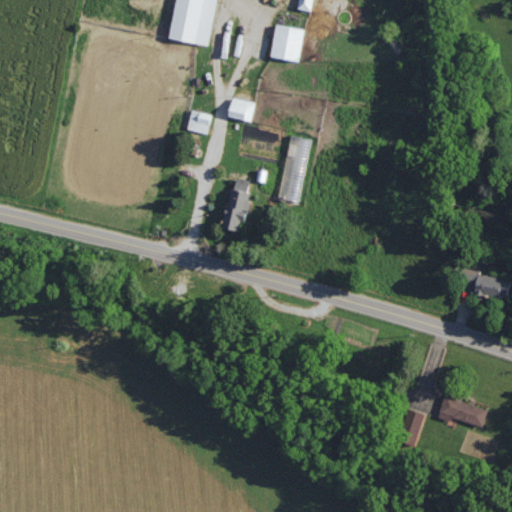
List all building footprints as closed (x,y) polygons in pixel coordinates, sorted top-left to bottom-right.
[(218,0),(178,0),(172,36),(211,44),(218,0)] [(300,0),(299,6),(313,9),(315,0),(300,0)] [(301,60),(307,28),(278,22),(272,54),(301,60)] [(231,115),(254,118),(256,99),(234,96),(231,115)] [(214,113),(194,107),(189,127),(209,132),(214,113)] [(312,137),(292,133),(281,195),(301,199),(312,137)] [(254,179),(236,175),(225,226),(244,230),(254,179)] [(511,281),(511,277),(467,266),(463,282),(474,285),(473,290),(508,299),(511,281)] [(490,406),(445,394),(440,416),(452,419),(453,416),(485,424),(490,406)] [(420,433),(427,412),(411,406),(403,427),(420,433)]
